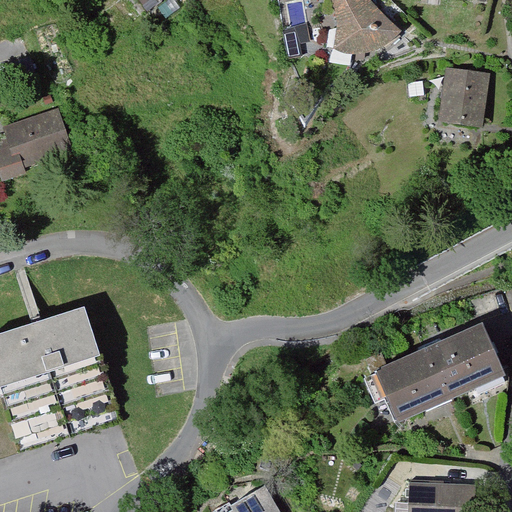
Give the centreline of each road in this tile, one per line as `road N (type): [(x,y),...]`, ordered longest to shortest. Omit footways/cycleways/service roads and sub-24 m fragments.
road 1 (residential): [(511,234),(334,326),(213,337)]
road 2 (residential): [(213,337),(169,269),(132,252),(86,243),(0,268)]
road 3 (residential): [(213,337),(210,408),(195,443),(116,511)]
